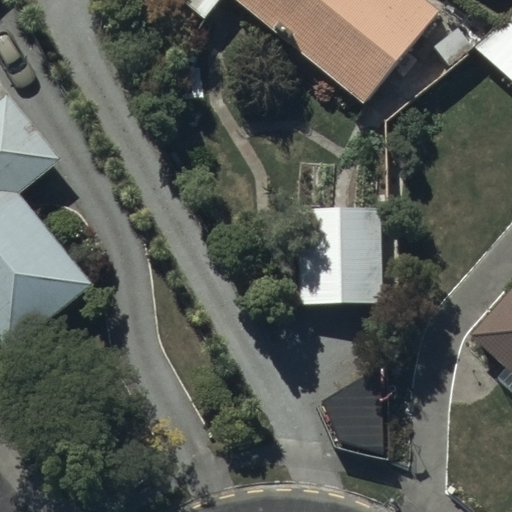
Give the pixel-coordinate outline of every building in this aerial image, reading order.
[(172,0),(201,24),(220,0),(227,0),(358,108),(417,35),(426,41),(438,26),(431,21),(438,13),(421,0),(172,0)] [(511,17),(472,51),(511,86),(509,89),(511,91),(511,17)] [(6,98),(0,103),(0,355),(6,363),(94,292),(19,200),(61,165),(6,98)] [(379,211),(293,212),(296,308),(379,308),(379,211)] [(511,287),(465,339),(501,371),(494,379),(511,395),(511,287)]
